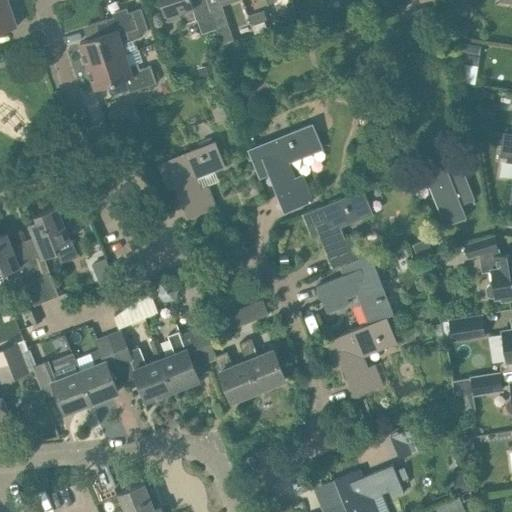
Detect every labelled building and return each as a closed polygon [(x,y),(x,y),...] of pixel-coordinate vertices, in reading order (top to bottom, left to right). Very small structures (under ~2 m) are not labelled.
[(197,19),(211,14),(206,0),(161,0),(168,20),(180,16),(182,23),(197,18),(197,19)] [(0,31),(17,26),(9,3),(0,6),(0,31)] [(413,12),(412,12),(420,37),(436,29),(428,7),(425,8),(423,3),(411,7),(413,12)] [(294,6),(283,10),(287,20),(298,17),(294,6)] [(111,32),(80,42),(82,51),(80,52),(84,63),(86,62),(87,66),(125,53),(121,39),(132,35),(130,30),(139,27),(146,31),(148,28),(141,8),(129,12),(127,7),(112,12),(113,17),(107,19),(111,32)] [(224,10),(211,14),(216,29),(229,25),(224,10)] [(265,21),(252,25),(255,35),(268,31),(265,21)] [(478,65),(481,45),(459,42),(463,63),(478,65)] [(89,69),(86,70),(90,81),(92,80),(95,89),(126,79),(131,91),(156,83),(151,65),(140,69),(138,62),(129,65),(125,53),(138,49),(125,53),(87,66),(89,69)] [(218,75),(215,62),(197,68),(201,80),(218,75)] [(267,141),(248,149),(259,177),(269,174),(279,199),(284,212),(303,205),(312,201),(302,175),(294,178),(288,162),(322,148),(312,123),(292,131),(267,141)] [(511,134),(503,133),(499,155),(511,156),(511,186),(510,201),(511,200),(511,134)] [(215,140),(176,156),(158,163),(168,188),(175,185),(188,218),(216,207),(207,186),(200,189),(196,177),(225,166),(215,140)] [(459,160),(424,174),(445,226),(466,217),(461,205),(475,199),(459,160)] [(333,268),(340,265),(361,257),(352,235),(345,238),(340,227),(373,214),(363,189),(302,213),(312,238),(320,235),(333,268)] [(35,238),(23,243),(38,279),(50,274),(44,257),(58,252),(55,246),(70,240),(57,206),(35,215),(37,220),(29,223),(35,238)] [(25,284),(38,279),(23,243),(12,247),(6,232),(0,234),(0,268),(3,267),(5,273),(19,267),(25,284)] [(511,251),(500,254),(494,235),(463,244),(468,258),(492,250),(494,255),(496,269),(490,269),(493,284),(488,284),(486,287),(487,296),(491,298),(500,296),(501,300),(511,298),(511,251)] [(370,253),(361,257),(340,265),(344,275),(316,286),(326,312),(349,303),(347,297),(357,293),(369,324),(387,316),(394,314),(370,253)] [(289,264),(288,255),(280,256),(280,264),(289,264)] [(161,284),(158,294),(164,302),(174,300),(178,290),(171,282),(161,284)] [(138,300),(145,318),(158,313),(150,291),(138,300)] [(145,318),(138,300),(114,317),(119,329),(145,318)] [(268,313),(268,311),(263,300),(232,312),(238,326),(268,313)] [(481,315),(449,320),(452,339),(484,335),(481,315)] [(354,396),(373,389),(382,385),(374,364),(366,367),(362,355),(397,341),(387,316),(369,324),(324,342),(334,366),(341,363),(354,396)] [(215,357),(216,356),(216,355),(204,327),(193,331),(205,361),(215,357)] [(194,365),(205,361),(193,331),(182,336),(180,330),(168,335),(175,352),(165,356),(158,338),(154,339),(161,358),(173,389),(199,379),(194,365)] [(511,369),(511,330),(503,332),(503,334),(488,336),(491,355),(506,353),(507,361),(504,361),(500,366),(501,372),(511,369)] [(146,400),(173,389),(161,358),(154,339),(149,341),(156,360),(146,364),(139,346),(129,350),(121,331),(109,336),(126,380),(136,376),(146,400)] [(118,391),(116,384),(126,380),(109,336),(96,341),(100,349),(90,353),(95,365),(80,371),(92,401),(118,391)] [(246,359),(259,390),(285,379),(273,349),(258,355),(251,338),(239,343),(246,360),(246,359)] [(0,366),(23,358),(17,343),(0,349),(0,366)] [(227,351),(216,355),(216,356),(215,357),(232,400),(259,390),(246,359),(246,360),(232,365),(227,351)] [(23,358),(0,366),(0,376),(2,383),(28,372),(23,358)] [(65,412),(92,401),(80,371),(64,377),(59,365),(50,368),(47,361),(35,366),(46,396),(57,392),(65,412)] [(455,397),(473,394),(501,390),(498,373),(471,377),(452,380),(455,397)] [(0,413),(8,411),(2,396),(0,396),(0,413)] [(366,422),(360,406),(350,410),(356,425),(366,422)] [(451,425),(459,423),(457,406),(448,407),(451,425)] [(416,425),(392,434),(401,457),(424,448),(416,425)] [(347,511),(376,511),(370,497),(388,489),(391,497),(404,492),(401,483),(409,479),(404,467),(396,470),(393,464),(362,476),(359,469),(334,479),(339,491),(347,511)] [(455,493),(471,491),(467,469),(451,471),(455,493)] [(162,511),(160,505),(159,505),(159,506),(154,508),(151,500),(156,498),(157,499),(158,499),(157,496),(151,499),(144,482),(119,492),(125,509),(122,510),(122,511),(162,511)] [(347,511),(339,491),(323,498),(328,511),(347,511)] [(437,511),(461,511),(466,510),(459,495),(434,505),(437,511)]
